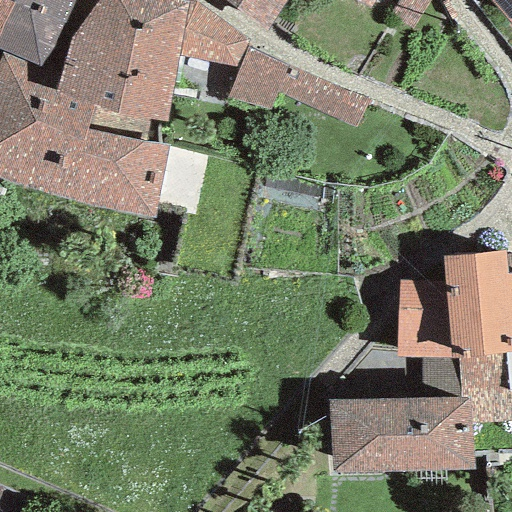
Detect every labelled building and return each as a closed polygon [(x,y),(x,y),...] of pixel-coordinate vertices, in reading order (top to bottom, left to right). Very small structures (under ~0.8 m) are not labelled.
[(0,0),(0,24),(11,0),(0,0)] [(0,40),(35,57),(61,0),(11,0),(0,24),(0,40)] [(101,0),(72,39),(63,83),(93,90),(161,106),(173,43),(232,59),(240,39),(181,3),(167,0),(101,0)] [(240,0),(266,17),(277,0),(240,0)] [(511,15),(511,0),(497,0),(511,16),(511,15)] [(283,64),(248,51),(232,93),(267,106),(283,64)] [(63,83),(0,62),(0,167),(145,210),(162,152),(82,128),(93,90),(63,83)] [(408,345),(509,341),(511,383),(511,275),(498,277),(497,256),(452,258),(453,285),(405,287),(408,345)] [(461,396),(332,403),(335,464),(464,457),(461,396)] [(290,511),(283,502),(269,511),(290,511)]
